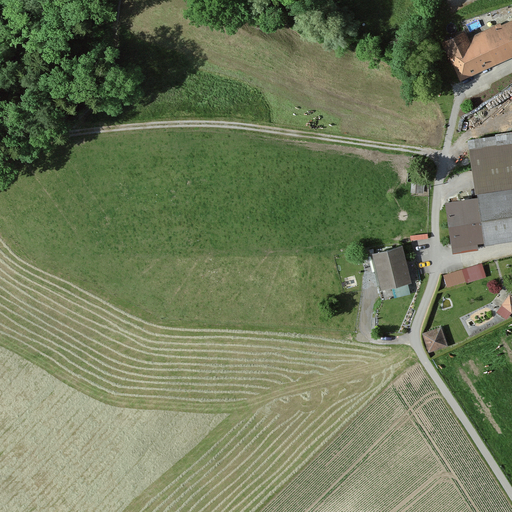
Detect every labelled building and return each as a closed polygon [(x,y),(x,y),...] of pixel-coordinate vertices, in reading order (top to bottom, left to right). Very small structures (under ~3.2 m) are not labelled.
[(511,15),(445,44),(461,80),(511,57),(511,15)] [(476,192),(448,196),(456,251),(511,242),(511,128),(468,135),(476,192)] [(412,279),(402,241),(372,249),(382,287),(412,279)] [(482,278),(477,263),(444,274),(448,287),(466,280),(467,282),(482,278)] [(511,309),(511,294),(509,292),(502,302),(511,310),(511,309)] [(449,345),(442,325),(423,332),(430,352),(449,345)]
